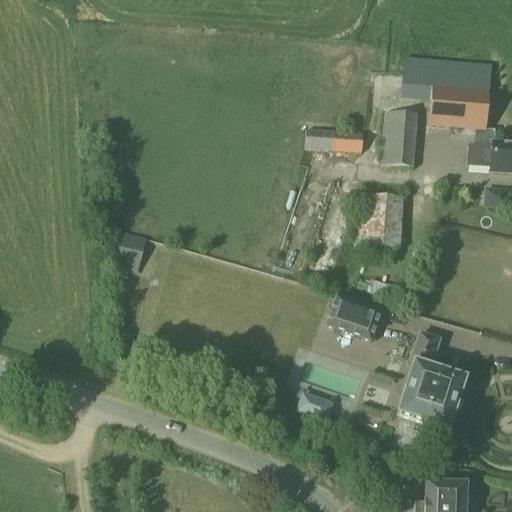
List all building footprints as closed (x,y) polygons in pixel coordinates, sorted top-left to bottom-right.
[(493,133),(485,132),(487,95),(488,95),(491,68),(402,61),(399,102),(429,105),(428,130),(475,134),(474,147),(468,146),(466,169),(489,170),(488,176),(509,178),(509,176),(511,176),(511,146),(493,145),(493,133)] [(383,115),(379,169),(412,171),(416,118),(383,115)] [(304,153),(361,156),(362,137),(305,134),(304,153)] [(511,188),(487,187),(485,209),(511,211),(511,201),(511,188)] [(353,250),(397,253),(401,201),(357,198),(353,250)] [(138,277),(149,241),(126,234),(115,270),(138,277)] [(325,330),(370,345),(380,316),(335,301),(325,330)] [(418,336),(408,365),(412,366),(395,418),(422,427),(417,442),(441,450),(446,435),(447,435),(464,383),(430,372),(439,343),(418,336)] [(333,407),(301,396),(293,417),(325,428),(333,407)] [(423,486),(423,506),(414,505),(413,511),(463,511),(464,488),(423,486)]
